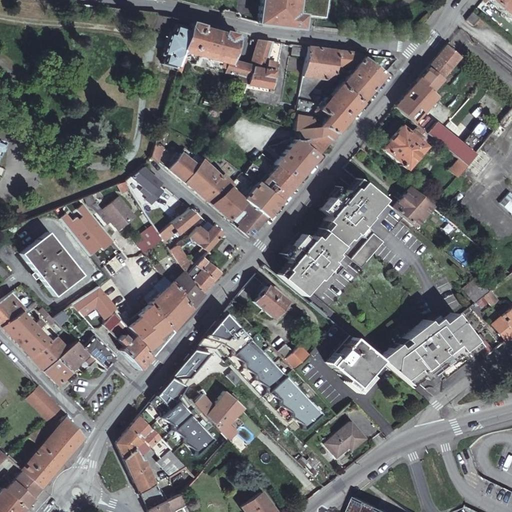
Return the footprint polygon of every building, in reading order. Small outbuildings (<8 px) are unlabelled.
[(294,27),(300,28),(302,14),(317,16),(324,17),(326,0),(259,0),(257,22),(294,27)] [(511,0),(488,0),(511,20),(511,0)] [(477,17),(471,12),(464,19),(471,25),(477,17)] [(227,32),(190,21),(188,28),(181,49),(227,61),(224,70),(236,74),(234,80),(246,84),(251,66),(251,65),(250,65),(232,60),(228,59),(233,40),(238,41),(239,35),(227,32)] [(163,67),(175,71),(177,64),(178,61),(179,58),(181,49),(188,28),(174,23),(171,32),(167,31),(161,53),(165,55),(162,64),(163,65),(163,67)] [(272,41),(258,38),(250,65),(251,65),(251,66),(264,69),(272,42),(272,41)] [(232,60),(238,41),(233,40),(228,59),(232,60)] [(279,43),(272,42),(264,69),(251,66),(246,84),(269,88),(271,80),(273,80),(279,43)] [(444,44),(414,79),(428,91),(429,90),(458,55),(444,44)] [(304,57),(306,48),(293,45),(291,54),(304,57)] [(333,50),(306,46),(306,48),(304,57),(297,98),(309,101),(312,86),(314,77),(332,80),(333,72),(345,74),(346,73),(345,71),(346,70),(348,71),(360,56),(356,53),(333,50)] [(382,74),(360,56),(348,71),(346,70),(345,71),(346,73),(345,74),(339,82),(337,84),(359,102),(362,98),(382,74)] [(180,65),(178,72),(182,73),(184,66),(185,63),(181,62),(178,61),(177,64),(180,65)] [(339,82),(345,74),(333,72),(332,80),(339,82)] [(314,77),(312,86),(329,90),(332,80),(314,77)] [(428,91),(414,79),(393,106),(412,122),(434,95),(429,90),(428,91)] [(297,98),(291,129),(296,128),(309,127),(311,117),(317,109),(324,115),(318,122),(314,127),(322,126),(334,132),(359,102),(337,84),(326,98),(324,97),(322,99),(324,101),(318,107),(309,101),(297,98)] [(317,109),(311,117),(318,122),(324,115),(317,109)] [(424,132),(429,136),(456,159),(464,166),(474,154),(473,153),(434,120),(424,132)] [(499,136),(505,128),(497,123),(492,132),(499,136)] [(429,136),(422,131),(418,136),(410,129),(407,132),(399,125),(380,148),(405,168),(423,145),(422,144),(429,136)] [(322,134),(328,138),(334,132),(322,126),(314,127),(309,127),(296,128),(298,135),(299,140),(300,140),(322,134)] [(301,143),(315,154),(328,138),(322,134),(300,140),(301,143)] [(274,164),(294,180),(315,154),(301,143),(300,140),(299,140),(298,135),(295,136),(296,138),(294,139),(273,162),(273,163),(274,164)] [(161,147),(153,144),(150,155),(156,161),(161,147)] [(480,149),(465,167),(476,176),(492,158),(480,149)] [(191,162),(179,153),(167,169),(171,172),(181,180),(182,180),(201,157),(197,155),(191,162)] [(201,156),(201,157),(182,180),(205,201),(228,221),(231,218),(230,217),(235,211),(233,208),(240,200),(226,187),(230,183),(218,169),(218,156),(201,156)] [(447,169),(454,176),(455,176),(464,166),(456,159),(447,169)] [(255,181),(278,200),(294,180),(274,164),(265,175),(262,172),(263,171),(251,162),(243,172),(255,182),(255,181)] [(166,187),(141,164),(127,179),(152,202),(166,187)] [(323,215),(313,226),(336,246),(342,239),(344,240),(352,231),(353,232),(367,215),(366,214),(380,198),(354,177),(342,192),(338,189),(332,196),(330,194),(328,197),(317,210),(323,215)] [(234,178),(230,183),(226,187),(240,200),(242,198),(234,192),(238,181),(234,178)] [(121,181),(115,184),(121,193),(127,189),(124,186),(123,183),(121,181)] [(242,198),(264,216),(278,200),(255,181),(255,182),(248,190),(238,181),(234,192),(242,198)] [(326,195),(328,197),(330,194),(332,196),(338,189),(334,185),(326,195)] [(407,187),(391,207),(413,226),(430,206),(430,205),(408,187),(407,187)] [(498,202),(511,214),(511,193),(509,190),(498,202)] [(117,197),(101,210),(109,221),(116,229),(132,217),(117,197)] [(233,220),(231,223),(248,236),(264,216),(242,198),(240,200),(233,208),(235,211),(230,217),(231,218),(233,220)] [(170,223),(157,234),(160,239),(161,241),(171,232),(174,234),(196,216),(186,209),(186,210),(170,224),(170,223)] [(109,221),(101,210),(98,212),(107,223),(109,221)] [(204,220),(202,218),(187,236),(200,247),(196,251),(186,261),(175,244),(166,249),(168,252),(172,259),(183,276),(186,271),(193,264),(199,256),(204,250),(209,244),(210,243),(212,241),(219,232),(204,220)] [(447,234),(453,225),(445,221),(440,230),(447,234)] [(71,226),(67,229),(106,278),(107,278),(124,298),(133,288),(124,275),(123,275),(116,266),(117,266),(108,254),(104,256),(80,226),(74,230),(71,226)] [(285,260),(273,274),(275,276),(275,275),(299,295),(313,278),(314,279),(328,262),(327,261),(332,255),(330,253),(336,246),(313,226),(303,238),(298,234),(283,250),(285,252),(281,257),(285,260)] [(46,231),(18,252),(52,295),(79,274),(46,231)] [(277,253),(281,257),(285,252),(283,250),(298,234),(295,232),(277,253)] [(371,233),(349,259),(360,267),(381,241),(371,233)] [(188,308),(200,294),(188,284),(183,276),(172,259),(168,252),(163,256),(171,268),(174,266),(177,271),(178,272),(170,280),(156,261),(152,264),(167,283),(170,281),(179,293),(177,295),(188,308)] [(202,291),(219,271),(199,256),(193,264),(199,269),(193,276),(186,271),(183,276),(188,284),(200,294),(202,291)] [(463,287),(473,302),(475,301),(487,291),(489,289),(475,277),(463,287)] [(160,290),(146,302),(169,330),(188,308),(177,295),(179,293),(170,281),(167,283),(160,290)] [(264,285),(251,301),(270,316),(275,311),(282,317),(290,307),(264,285)] [(487,291),(475,301),(479,307),(486,301),(489,304),(494,299),(487,291)] [(8,292),(0,297),(0,325),(0,326),(20,312),(33,302),(32,300),(21,307),(8,292)] [(135,312),(124,298),(118,304),(111,310),(120,322),(120,321),(123,319),(119,314),(123,310),(131,318),(134,321),(140,326),(131,334),(131,335),(148,356),(159,342),(135,312)] [(146,302),(135,312),(159,342),(161,340),(169,330),(146,302)] [(76,311),(69,303),(50,316),(53,320),(61,328),(60,329),(72,340),(86,352),(85,352),(89,356),(93,359),(93,358),(103,368),(112,358),(91,334),(93,332),(90,327),(76,311)] [(53,320),(50,316),(41,307),(37,311),(49,324),(53,320)] [(490,325),(504,340),(511,333),(511,308),(511,309),(510,307),(490,325)] [(117,349),(137,369),(148,356),(131,335),(131,334),(130,333),(124,325),(120,321),(120,322),(111,310),(100,324),(122,345),(117,349)] [(20,312),(0,326),(29,354),(39,347),(47,340),(36,328),(42,323),(37,318),(31,323),(20,312)] [(319,414),(222,312),(148,402),(158,413),(159,418),(170,426),(170,431),(181,438),(182,443),(193,451),(193,456),(194,456),(211,440),(174,401),(187,379),(208,353),(197,351),(198,346),(213,349),(218,344),(230,351),(230,356),(242,363),(241,368),(253,375),(253,380),(265,388),(265,393),(277,400),(277,405),(289,413),(289,418),(301,425),(301,429),(302,430),(319,414)] [(479,349),(449,312),(436,322),(433,317),(425,323),(423,320),(381,354),(417,383),(427,392),(479,349)] [(433,317),(430,315),(423,320),(425,323),(433,317)] [(39,347),(29,354),(28,356),(41,370),(42,369),(53,358),(64,348),(52,336),(47,340),(39,347)] [(354,386),(376,359),(375,359),(350,337),(328,363),(354,386)] [(53,358),(67,371),(75,363),(85,352),(86,352),(72,340),(64,348),(53,358)] [(275,351),(291,368),(307,354),(297,344),(290,350),(283,343),(275,351)] [(411,388),(417,383),(381,354),(375,359),(376,359),(411,388)] [(84,360),(88,364),(93,359),(89,356),(84,360)] [(53,358),(42,369),(56,383),(67,371),(53,358)] [(59,406),(30,378),(18,390),(46,418),(59,406)] [(199,394),(192,403),(225,439),(226,439),(226,440),(233,433),(226,426),(241,406),(228,395),(223,390),(210,407),(206,402),(199,394)] [(21,470),(39,486),(81,436),(63,415),(60,418),(63,421),(21,470)] [(137,416),(127,428),(139,440),(141,437),(146,442),(149,445),(150,444),(160,456),(168,450),(169,449),(137,416)] [(349,421),(322,443),(334,457),(346,447),(348,450),(362,438),(349,421)] [(43,431),(37,426),(28,435),(35,442),(43,431)] [(127,428),(114,443),(122,458),(131,448),(131,449),(139,440),(127,428)] [(139,440),(131,449),(137,458),(148,446),(149,445),(146,442),(144,445),(139,440)] [(131,448),(122,458),(128,472),(141,463),(137,458),(131,449),(131,448)] [(473,449),(467,451),(459,454),(466,475),(468,481),(470,485),(473,488),(477,491),(480,493),(511,508),(511,490),(487,478),(481,475),(473,449)] [(183,466),(168,450),(160,456),(157,459),(171,474),(183,466)] [(296,460),(311,475),(315,471),(300,456),(296,460)] [(141,463),(128,472),(132,479),(145,468),(142,462),(141,463)] [(145,468),(132,479),(136,487),(139,494),(144,491),(154,484),(145,468)] [(1,488),(22,507),(39,486),(21,470),(11,480),(8,478),(1,488)] [(154,484),(144,491),(151,507),(164,501),(156,484),(154,484)] [(0,511),(17,511),(22,507),(1,488),(0,488),(0,511)] [(144,491),(139,494),(146,509),(151,507),(144,491)] [(273,511),(259,492),(239,506),(243,511),(273,511)] [(151,507),(146,509),(147,511),(169,511),(172,511),(184,505),(179,494),(164,501),(151,507)] [(386,511),(359,499),(352,511),(386,511)]
